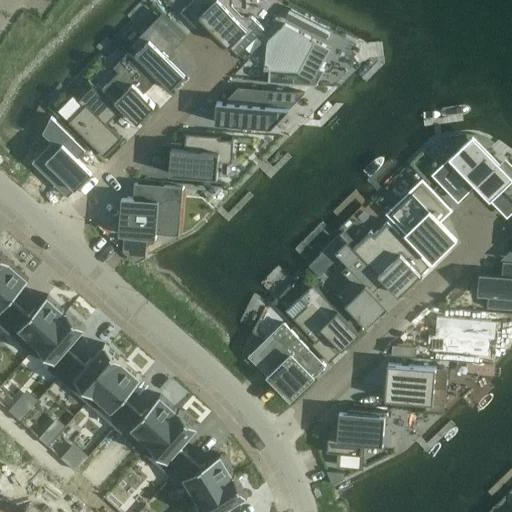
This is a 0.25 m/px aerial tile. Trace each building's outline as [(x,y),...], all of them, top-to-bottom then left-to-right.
[(192,0),(181,12),(196,27),(203,19),(238,54),(264,28),(250,14),(228,17),(225,0),(192,0)] [(291,8),(286,17),(326,39),(331,29),(291,8)] [(164,14),(133,45),(173,84),(187,70),(170,53),(186,36),(164,14)] [(267,42),(265,67),(270,67),(268,81),(316,85),(324,70),(320,67),(330,48),(285,24),(267,42)] [(102,88),(137,123),(155,105),(140,91),(154,77),(128,52),(114,67),(119,72),(102,88)] [(104,156),(122,138),(107,123),(118,111),(92,86),(78,100),(84,106),(69,121),(104,156)] [(217,102),(215,122),(271,127),(305,92),(254,88),(253,105),(217,102)] [(68,196),(88,175),(74,161),(85,150),(51,116),(43,133),(52,142),(58,148),(39,168),(68,196)] [(170,174),(217,177),(219,158),(232,159),(234,137),(186,133),(185,149),(172,148),(170,174)] [(476,182),(489,195),(502,182),(511,191),(511,170),(508,174),(484,149),(471,161),(461,149),(435,174),(458,199),(476,182)] [(439,219),(448,211),(420,182),(419,183),(420,183),(402,201),(411,210),(397,223),(387,212),(386,213),(433,262),(434,261),(458,238),(439,219)] [(126,209),(121,209),(119,234),(157,237),(158,225),(172,226),(175,187),(137,183),(135,198),(127,197),(126,209)] [(388,221),(374,234),(371,231),(353,248),(398,295),(408,286),(406,283),(418,271),(407,259),(416,250),(388,221)] [(126,242),(125,252),(137,263),(145,259),(146,243),(126,242)] [(336,294),(367,326),(381,311),(382,312),(388,307),(373,291),(384,281),(346,242),(335,253),(347,265),(342,270),(351,280),(336,294)] [(0,273),(11,261),(0,251),(0,273)] [(11,261),(0,273),(0,325),(2,327),(20,308),(10,299),(29,278),(11,262),(12,262),(11,261)] [(511,262),(503,261),(502,275),(479,273),(478,294),(488,295),(487,307),(511,309),(511,262)] [(307,305),(294,318),(301,325),(316,342),(327,332),(343,349),(360,332),(315,286),(302,299),(307,305)] [(20,308),(2,327),(30,352),(67,311),(66,310),(48,295),(29,316),(20,308)] [(67,311),(30,352),(59,377),(76,357),(67,349),(86,327),(67,311)] [(429,336),(428,350),(471,353),(472,341),(480,342),(482,320),(437,316),(435,336),(429,336)] [(250,354),(248,355),(278,386),(279,384),(291,396),(312,375),(298,360),(309,349),(285,323),(266,341),(251,356),(250,354)] [(76,357),(59,377),(87,402),(123,360),(105,344),(85,365),(76,357)] [(123,360),(87,402),(115,427),(132,407),(123,399),(141,377),(123,362),(124,361),(123,360)] [(436,367),(388,363),(385,399),(433,403),(436,367)] [(132,407),(115,427),(143,451),(180,410),(179,409),(178,410),(160,394),(142,415),(132,407)] [(20,420),(28,412),(16,401),(8,410),(20,420)] [(339,424),(329,424),(327,451),(349,453),(361,454),(362,442),(383,444),(385,429),(386,411),(348,408),(348,412),(340,411),(339,424)] [(180,410),(143,451),(171,476),(188,457),(179,449),(198,426),(180,410)] [(47,445),(48,445),(55,437),(46,430),(39,437),(47,445)] [(76,471),(85,460),(70,446),(60,457),(76,471)] [(188,457),(171,476),(177,482),(183,478),(196,498),(235,474),(234,473),(233,474),(221,453),(199,467),(188,457)] [(29,458),(22,468),(29,473),(36,463),(29,458)] [(36,463),(29,473),(36,477),(42,467),(36,463)] [(343,472),(327,471),(330,479),(332,484),(344,478),(344,472),(343,472)] [(235,474),(196,498),(204,511),(223,511),(248,496),(235,474)]
